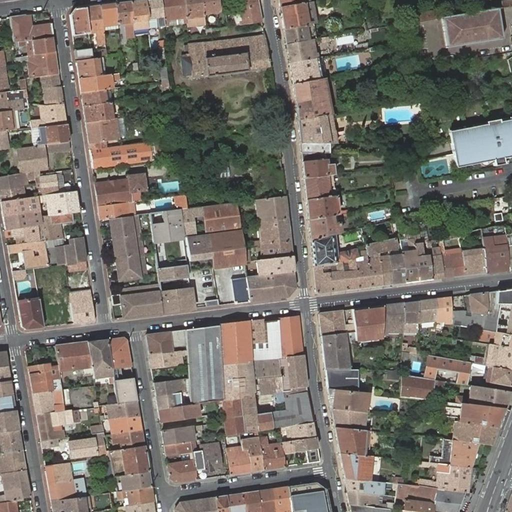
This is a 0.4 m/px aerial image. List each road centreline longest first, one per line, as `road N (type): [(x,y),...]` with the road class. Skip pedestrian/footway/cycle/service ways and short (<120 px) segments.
road 1 (residential): [(57,1),(106,328)]
road 2 (residential): [(267,0),(305,303)]
road 3 (residential): [(511,277),(305,303)]
road 4 (residential): [(134,325),(160,497)]
road 5 (residential): [(44,511),(14,340)]
road 6 (residential): [(305,303),(134,325)]
road 7 (residential): [(329,469),(160,497)]
road 8 (residential): [(305,303),(329,469)]
